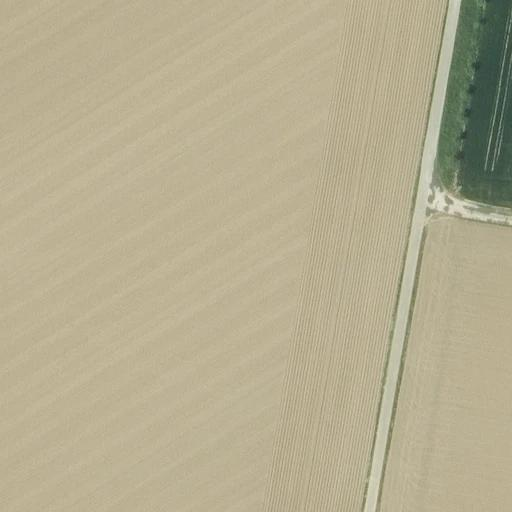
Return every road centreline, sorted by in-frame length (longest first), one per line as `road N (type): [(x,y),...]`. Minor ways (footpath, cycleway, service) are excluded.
road 1 (track): [(422,191),(368,511)]
road 2 (track): [(455,0),(422,191)]
